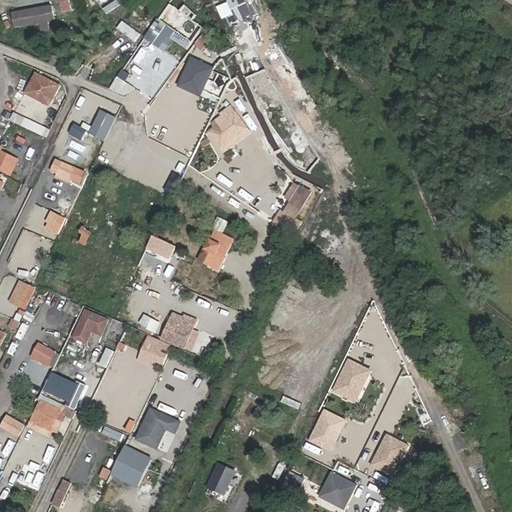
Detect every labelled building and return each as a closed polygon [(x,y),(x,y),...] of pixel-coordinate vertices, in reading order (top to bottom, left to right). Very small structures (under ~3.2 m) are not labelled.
[(41,32),(51,30),(49,21),(56,20),(54,5),(13,12),(15,28),(40,24),(41,32)] [(219,14),(224,22),(235,16),(230,7),(219,14)] [(76,11),(71,17),(85,29),(90,23),(76,11)] [(159,18),(145,38),(167,52),(180,32),(159,18)] [(205,34),(195,46),(205,53),(215,41),(205,34)] [(216,71),(212,79),(224,84),(228,76),(216,71)] [(36,72),(26,93),(39,99),(49,78),(36,72)] [(126,97),(133,85),(118,76),(111,89),(126,97)] [(218,102),(225,87),(209,79),(201,94),(218,102)] [(44,84),(40,98),(48,100),(52,86),(44,84)] [(208,120),(213,107),(207,105),(203,118),(208,120)] [(224,154),(253,132),(233,105),(211,121),(214,126),(207,132),(224,154)] [(23,127),(28,117),(15,111),(10,120),(23,127)] [(25,138),(27,132),(11,127),(9,134),(25,138)] [(0,183),(5,174),(12,177),(21,157),(0,147),(0,183)] [(174,148),(174,168),(182,169),(182,148),(174,148)] [(56,176),(81,187),(88,171),(63,161),(56,176)] [(286,200),(304,208),(312,190),(294,182),(286,200)] [(67,198),(73,201),(79,186),(73,184),(67,198)] [(100,211),(105,196),(99,194),(94,209),(100,211)] [(93,214),(86,231),(109,241),(116,224),(93,214)] [(36,224),(33,230),(44,234),(46,228),(36,224)] [(216,240),(211,237),(199,261),(220,272),(236,239),(220,231),(216,240)] [(230,263),(244,269),(247,263),(233,257),(230,263)] [(24,283),(20,294),(31,298),(35,288),(24,283)] [(195,297),(193,303),(207,309),(210,303),(195,297)] [(105,337),(112,317),(84,308),(73,339),(90,345),(94,333),(105,337)] [(201,332),(195,330),(199,319),(172,311),(163,342),(195,351),(201,332)] [(139,325),(156,334),(162,323),(145,314),(139,325)] [(20,333),(27,335),(31,320),(25,318),(20,333)] [(18,331),(21,323),(12,319),(8,327),(18,331)] [(163,371),(172,346),(148,336),(138,361),(163,371)] [(31,358),(52,368),(60,353),(39,342),(31,358)] [(343,382),(339,390),(358,399),(361,392),(343,382)] [(64,418),(71,420),(75,406),(40,397),(32,428),(60,435),(64,418)] [(168,431),(178,435),(184,421),(151,407),(137,441),(160,450),(168,431)] [(315,442),(333,450),(337,441),(319,433),(315,442)] [(374,464),(397,473),(410,444),(387,434),(374,464)] [(348,455),(345,462),(358,467),(361,460),(348,455)] [(31,458),(28,466),(24,464),(16,482),(38,491),(48,466),(31,458)] [(226,494),(238,471),(220,463),(208,486),(226,494)] [(104,467),(101,478),(109,480),(112,470),(104,467)] [(333,471),(320,497),(346,510),(359,484),(333,471)] [(286,483),(301,490),(306,479),(290,472),(286,483)] [(117,477),(114,485),(138,492),(140,484),(117,477)] [(53,505),(63,509),(74,483),(64,479),(53,505)] [(368,486),(366,492),(379,498),(381,492),(368,486)] [(144,504),(150,490),(144,487),(138,502),(144,504)]
